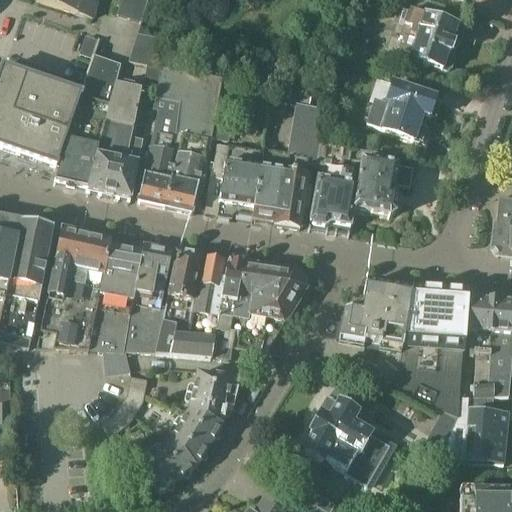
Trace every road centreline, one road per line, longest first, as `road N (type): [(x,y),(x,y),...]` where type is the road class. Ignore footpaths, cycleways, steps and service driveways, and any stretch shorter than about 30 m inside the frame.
road 1 (residential): [(192,511),(244,450),(359,262)]
road 2 (residential): [(511,76),(471,201),(462,273),(511,277)]
